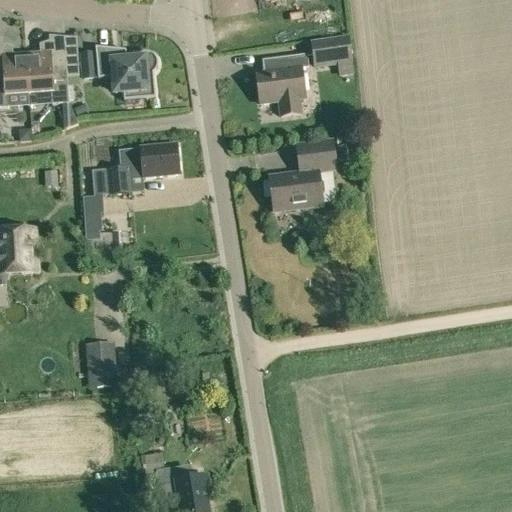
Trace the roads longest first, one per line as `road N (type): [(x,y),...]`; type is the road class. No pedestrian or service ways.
road 1 (tertiary): [(273,511),(195,16)]
road 2 (unknown): [(211,121),(0,153)]
road 3 (residential): [(195,16),(0,2)]
